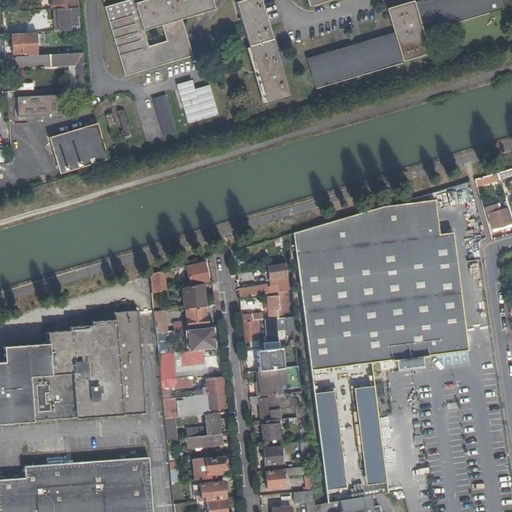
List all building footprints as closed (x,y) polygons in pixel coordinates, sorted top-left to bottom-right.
[(79,8),(77,0),(52,0),(53,8),(64,7),(64,8),(79,8)] [(128,0),(104,7),(125,75),(191,56),(180,19),(212,9),(209,0),(128,0)] [(259,0),(242,0),(235,2),(266,104),(289,97),(259,0)] [(413,1),(387,9),(393,32),(373,38),(306,58),(315,88),(402,62),(402,61),(429,53),(422,32),(503,9),(500,0),(423,0),(414,3),(413,1)] [(79,16),(79,8),(64,8),(58,9),(59,23),(55,23),(55,32),(71,31),(71,25),(77,25),(76,16),(79,16)] [(38,55),(37,33),(12,34),(13,53),(28,53),(28,56),(38,55)] [(85,75),(83,52),(38,55),(28,56),(16,56),(17,67),(47,67),(52,67),(77,66),(78,75),(85,75)] [(86,87),(85,75),(78,75),(77,75),(79,86),(86,87)] [(176,84),(187,122),(217,114),(208,85),(193,89),(191,80),(176,84)] [(163,135),(176,131),(165,94),(152,98),(163,135)] [(63,95),(17,97),(18,117),(64,114),(63,95)] [(122,132),(128,131),(125,111),(118,112),(122,132)] [(91,142),(89,126),(49,137),(60,174),(93,164),(91,142)] [(511,168),(498,172),(498,173),(499,177),(506,176),(506,174),(511,172),(511,168)] [(490,181),(500,179),(499,177),(498,173),(488,175),(490,181)] [(488,175),(474,179),(477,187),(490,183),(490,181),(488,175)] [(434,200),(345,219),(318,226),(292,233),(300,293),(310,370),(396,359),(397,369),(424,366),(422,356),(467,350),(466,339),(465,335),(462,311),(455,252),(452,232),(438,234),(434,200)] [(492,229),(511,224),(506,208),(499,210),(497,205),(486,209),(492,229)] [(190,286),(194,285),(208,281),(203,262),(186,266),(190,286)] [(288,289),(285,264),(268,267),(269,278),(276,277),(278,291),(284,290),(288,289)] [(160,291),(158,272),(150,274),(152,293),(155,293),(160,291)] [(204,306),(202,283),(194,285),(190,286),(183,287),(185,308),(204,306)] [(270,284),(256,286),(257,294),(271,291),(270,284)] [(256,286),(238,289),(239,297),(257,294),(256,286)] [(292,326),(288,289),(284,290),(287,317),(281,318),(268,319),(265,320),(266,330),(262,330),(263,342),(277,341),(276,328),(287,327),(292,326)] [(268,319),(281,318),(280,309),(279,309),(278,296),(266,297),(268,319)] [(156,301),(152,301),(153,312),(162,311),(161,300),(156,301)] [(187,330),(188,330),(187,328),(208,326),(207,316),(205,317),(204,307),(185,309),(186,321),(173,322),(174,331),(187,330)] [(0,423),(79,418),(145,414),(138,310),(113,312),(113,319),(91,321),(91,325),(69,326),(69,330),(47,332),(48,343),(3,346),(4,361),(0,361),(0,423)] [(162,311),(153,312),(156,333),(167,332),(164,311),(162,311)] [(264,313),(252,314),(253,321),(258,321),(265,320),(264,313)] [(241,315),(241,322),(253,321),(252,314),(241,315)] [(258,321),(253,321),(244,323),(246,341),(259,340),(258,321)] [(188,330),(187,330),(189,351),(203,349),(214,348),(212,327),(188,330)] [(169,353),(167,332),(156,333),(158,354),(169,353)] [(259,359),(260,371),(278,369),(280,369),(277,348),(255,350),(256,359),(259,359)] [(204,360),(203,349),(189,351),(182,352),(183,363),(204,360)] [(161,380),(173,378),(171,353),(169,353),(158,354),(161,380)] [(204,360),(183,363),(185,377),(192,376),(206,375),(204,360)] [(258,381),(260,396),(281,394),(278,369),(260,371),(258,371),(257,371),(258,381)] [(193,385),(192,376),(185,377),(173,378),(161,380),(162,388),(193,385)] [(195,395),(224,392),(222,377),(205,379),(207,392),(195,393),(195,395)] [(365,485),(385,482),(373,386),(353,388),(365,485)] [(325,490),(345,487),(333,391),(313,393),(325,490)] [(210,414),(210,410),(226,408),(224,392),(195,395),(182,397),(184,417),(207,414),(210,414)] [(250,397),(250,404),(259,403),(261,419),(266,418),(266,421),(278,420),(280,419),(279,409),(275,410),(274,399),(279,398),(286,397),(286,393),(284,393),(281,394),(260,396),(257,396),(250,397)] [(165,419),(173,418),(172,398),(163,399),(165,419)] [(296,418),(304,417),(303,406),(295,406),(296,418)] [(209,436),(220,435),(218,413),(210,414),(207,414),(207,419),(209,436)] [(300,423),(305,423),(304,417),(296,418),(281,419),(284,425),(300,423)] [(200,437),(209,436),(207,419),(198,420),(200,437)] [(266,421),(261,422),(263,441),(280,439),(278,420),(266,421)] [(221,446),(220,435),(209,436),(200,437),(187,438),(188,448),(194,447),(195,451),(202,450),(202,448),(221,446)] [(304,442),(300,442),(302,460),(309,460),(307,442),(304,442)] [(282,463),(280,447),(262,449),(264,465),(282,463)] [(214,479),(216,478),(216,474),(215,470),(219,470),(225,470),(223,458),(205,459),(205,457),(193,459),(195,481),(200,480),(211,479),(214,479)] [(0,481),(0,511),(152,511),(150,478),(149,459),(73,465),(25,469),(25,480),(0,481)] [(304,473),(306,491),(313,490),(310,467),(297,468),(282,469),(283,471),(265,472),(267,488),(284,487),(283,476),(304,473)] [(170,470),(172,483),(179,482),(178,470),(170,470)] [(207,501),(225,499),(223,481),(215,482),(211,483),(211,479),(200,480),(201,492),(194,493),(195,502),(207,501)] [(315,511),(315,505),(313,490),(306,491),(308,501),(308,511),(315,511)] [(306,491),(294,492),(295,503),(308,501),(306,491)] [(352,511),(373,508),(370,495),(341,500),(343,511),(352,511)] [(268,497),(269,507),(285,506),(284,496),(268,497)] [(226,511),(225,499),(207,501),(208,511),(226,511)]
